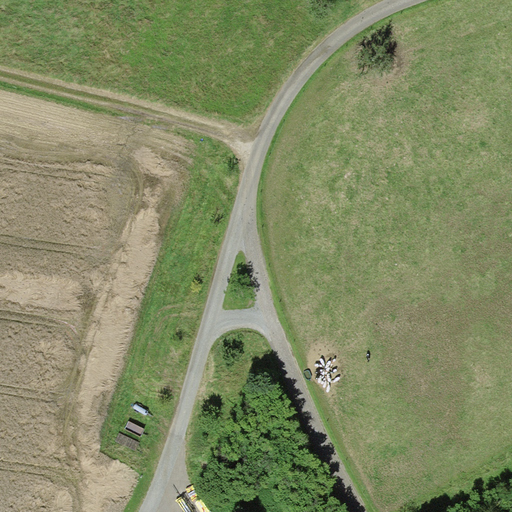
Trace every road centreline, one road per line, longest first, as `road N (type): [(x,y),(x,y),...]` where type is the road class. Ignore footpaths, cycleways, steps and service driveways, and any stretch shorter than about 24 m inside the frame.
road 1 (unclassified): [(384,0),(285,99),(217,283),(171,448),(138,511)]
road 2 (track): [(268,145),(0,75)]
